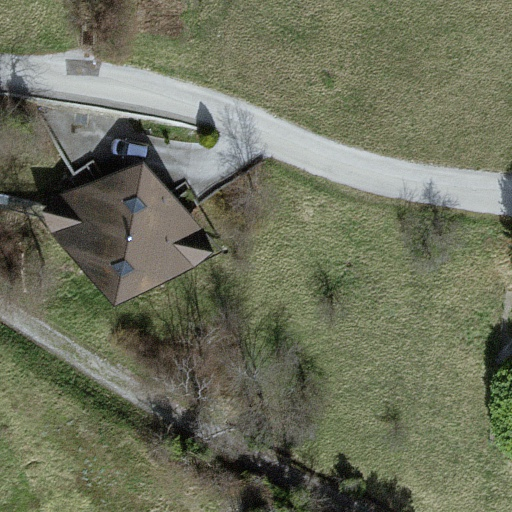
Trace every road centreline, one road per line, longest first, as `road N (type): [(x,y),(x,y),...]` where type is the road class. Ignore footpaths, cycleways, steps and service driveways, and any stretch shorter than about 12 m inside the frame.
road 1 (residential): [(0,75),(90,87),(359,183),(511,210)]
road 2 (track): [(0,294),(379,511)]
